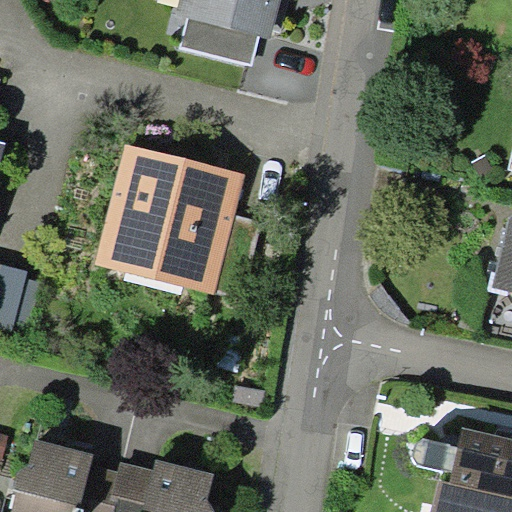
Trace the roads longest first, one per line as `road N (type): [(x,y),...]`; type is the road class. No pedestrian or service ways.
road 1 (residential): [(373,0),(321,332)]
road 2 (residential): [(511,369),(321,332)]
road 3 (residential): [(321,332),(294,511)]
